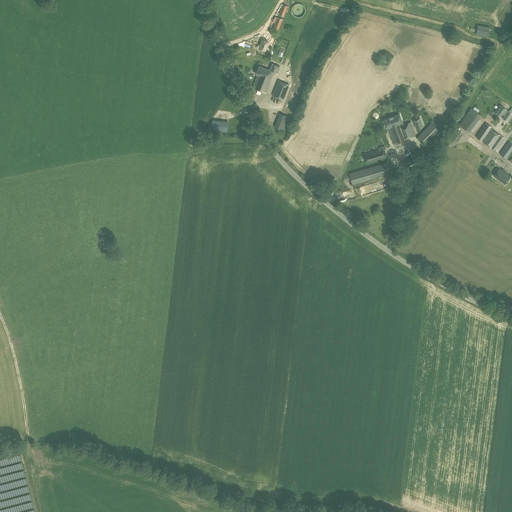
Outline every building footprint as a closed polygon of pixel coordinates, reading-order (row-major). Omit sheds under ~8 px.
[(284,17),(288,6),(283,4),(279,15),(284,17)] [(306,12),(306,10),(305,9),(305,7),(304,6),(302,5),(301,5),(300,5),(299,5),(298,5),(296,5),(295,6),(294,7),(293,7),(293,9),(292,10),(292,12),(292,13),(293,14),(293,15),(294,17),(295,17),(296,18),(298,19),(299,19),(301,18),(302,18),(303,17),(304,17),(305,15),(305,14),(306,13),(306,12)] [(279,30),(283,19),(277,17),(273,28),(279,30)] [(272,43),(273,40),(267,38),(265,41),(262,39),(259,48),(265,51),(269,42),(272,43)] [(386,64),(389,56),(381,53),(378,61),(386,64)] [(277,73),(280,67),(272,64),(270,70),(259,66),(256,74),(257,74),(252,87),(266,93),(274,72),(277,73)] [(272,95),(283,100),(289,85),(278,80),(272,95)] [(508,111),(506,109),(500,105),(495,113),(501,117),(503,114),(505,115),(503,118),(507,121),(511,114),(511,113),(508,110),(508,111)] [(479,110),(474,106),(473,109),(471,108),(459,125),(469,132),(481,115),(477,113),(479,110)] [(274,127),(283,130),(288,117),(280,113),(274,127)] [(404,125),(399,114),(395,115),(387,118),(383,120),(386,128),(388,127),(394,143),(415,134),(411,122),(404,125)] [(416,129),(423,126),(420,118),(413,121),(416,129)] [(425,145),(440,131),(431,123),(417,138),(425,145)] [(494,151),(503,139),(491,129),(492,128),(486,123),(475,137),(494,151)] [(455,142),(462,132),(457,128),(450,138),(455,142)] [(506,158),(511,150),(511,143),(509,141),(500,154),(506,158)] [(366,163),(386,157),(384,150),(386,150),(385,146),(378,147),(379,149),(364,153),(366,163)] [(352,184),(391,173),(388,162),(349,174),(352,184)] [(505,184),(510,176),(499,168),(493,176),(505,184)]
